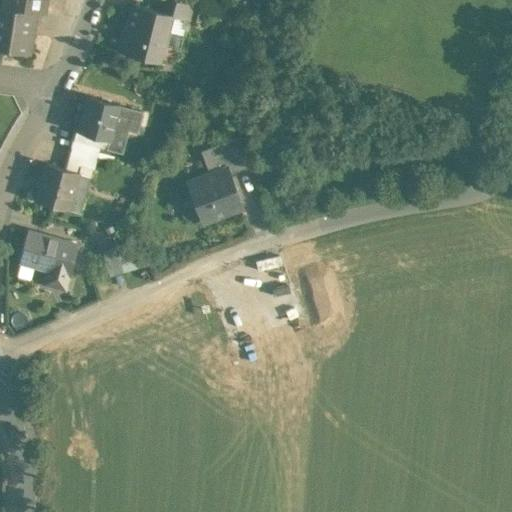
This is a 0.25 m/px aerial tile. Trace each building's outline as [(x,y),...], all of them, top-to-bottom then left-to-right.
[(45,0),(3,0),(3,5),(35,10),(44,11),(45,0)] [(193,4),(177,0),(164,0),(162,11),(170,13),(169,14),(189,19),(193,4)] [(162,11),(133,3),(127,29),(125,28),(119,50),(158,60),(165,34),(169,14),(170,13),(162,11)] [(3,5),(0,4),(0,46),(29,51),(35,10),(3,5)] [(193,4),(189,19),(202,23),(206,8),(193,4)] [(189,19),(169,14),(165,34),(184,38),(189,19)] [(244,18),(230,16),(229,28),(243,30),(244,18)] [(120,104),(89,96),(80,130),(103,136),(109,138),(110,139),(114,125),(129,129),(137,131),(143,112),(119,106),(120,104)] [(110,139),(109,138),(107,149),(123,153),(129,129),(114,125),(110,139)] [(76,129),(73,137),(100,145),(103,136),(80,130),(76,129)] [(100,145),(73,137),(70,149),(97,157),(100,145)] [(234,137),(214,145),(223,168),(227,167),(230,175),(246,169),(234,137)] [(97,157),(70,149),(65,167),(79,171),(81,165),(93,169),(97,157)] [(65,167),(47,162),(36,200),(69,209),(79,171),(65,167)] [(223,168),(189,181),(203,220),(217,215),(219,218),(230,213),(229,210),(242,205),(230,175),(227,167),(223,168)] [(90,174),(79,171),(69,209),(80,212),(90,174)] [(78,244),(28,230),(20,260),(49,269),(45,283),(65,288),(68,274),(69,274),(78,244)] [(129,242),(116,246),(116,247),(123,270),(136,266),(129,242)] [(116,247),(103,251),(110,274),(123,270),(116,247)]
